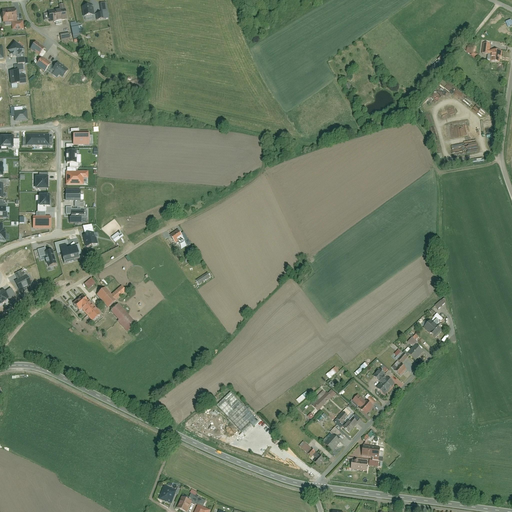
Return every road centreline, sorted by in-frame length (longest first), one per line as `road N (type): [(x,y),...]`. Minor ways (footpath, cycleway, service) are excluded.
road 1 (secondary): [(0,365),(35,365),(223,455),(314,485)]
road 2 (track): [(54,41),(147,108),(311,145),(360,131)]
road 3 (residential): [(449,316),(447,340),(314,485)]
road 4 (residential): [(0,345),(58,293),(170,224)]
road 5 (secondary): [(314,485),(511,511)]
road 6 (unclassified): [(511,73),(500,158),(511,191)]
